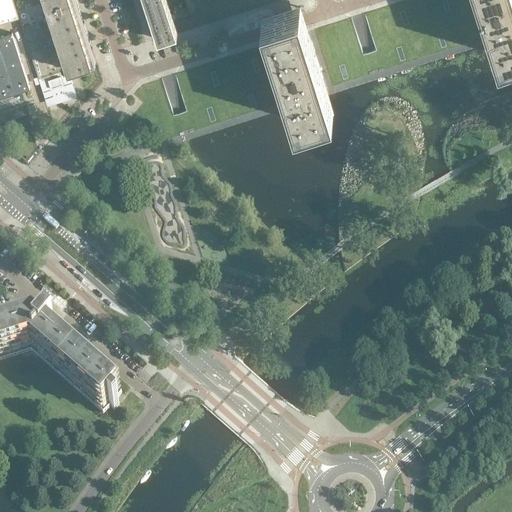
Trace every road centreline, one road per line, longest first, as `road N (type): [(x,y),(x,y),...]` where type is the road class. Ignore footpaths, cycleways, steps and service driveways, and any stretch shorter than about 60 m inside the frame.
road 1 (secondary): [(15,212),(193,370)]
road 2 (secondary): [(205,358),(27,201)]
road 3 (unclassified): [(136,75),(327,13)]
road 4 (secondary): [(511,367),(366,471)]
road 5 (secondary): [(193,370),(263,426),(322,490)]
road 6 (secondary): [(340,469),(205,358)]
road 7 (secondary): [(379,487),(511,379)]
road 8 (unclassified): [(162,405),(39,298)]
road 9 (unclassified): [(81,511),(162,405)]
